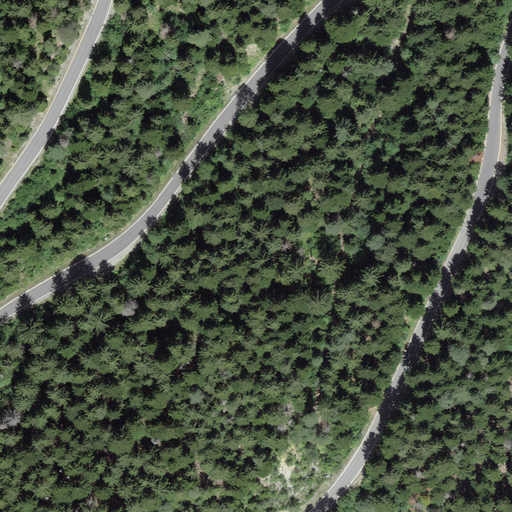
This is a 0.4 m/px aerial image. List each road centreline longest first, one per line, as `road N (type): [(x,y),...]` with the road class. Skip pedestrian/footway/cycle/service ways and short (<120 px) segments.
road 1 (tertiary): [(317,511),(362,456),(471,220),(511,34)]
road 2 (tertiary): [(331,0),(144,221),(0,315)]
road 3 (tertiary): [(0,197),(55,112),(105,0)]
